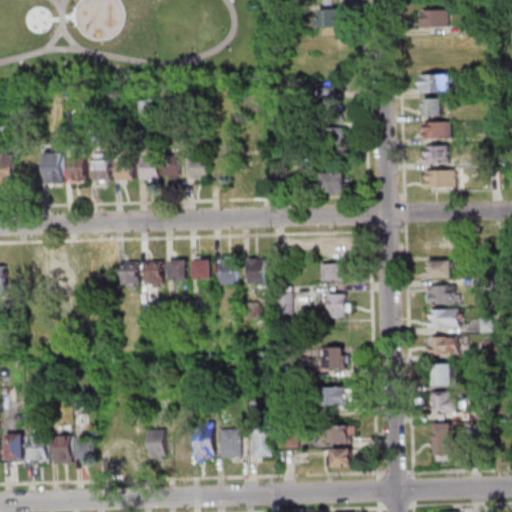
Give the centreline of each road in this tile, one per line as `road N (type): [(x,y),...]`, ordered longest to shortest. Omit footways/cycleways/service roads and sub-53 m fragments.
road 1 (residential): [(397,511),(379,0)]
road 2 (residential): [(511,486),(0,502)]
road 3 (residential): [(511,209),(0,225)]
